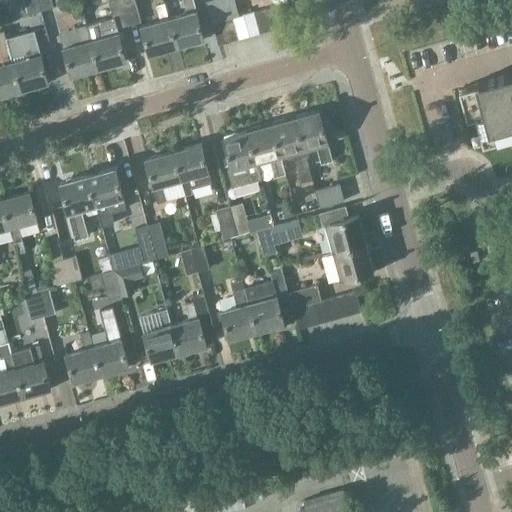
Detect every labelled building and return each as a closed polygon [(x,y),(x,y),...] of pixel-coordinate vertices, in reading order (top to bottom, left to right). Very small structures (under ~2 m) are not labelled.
[(23,0),(27,14),(40,10),(37,0),(23,0)] [(37,0),(40,10),(53,6),(51,0),(37,0)] [(120,40),(116,28),(128,25),(120,0),(111,0),(108,1),(112,17),(104,19),(108,34),(90,39),(98,68),(125,61),(119,40),(120,40)] [(120,0),(128,25),(140,21),(134,0),(120,0)] [(168,18),(176,46),(203,39),(198,19),(192,0),(182,0),(186,13),(168,18)] [(211,23),(221,20),(232,17),(233,17),(238,15),(233,0),(209,0),(205,1),(211,23)] [(176,46),(168,18),(164,3),(155,5),(159,20),(140,25),(148,54),(176,46)] [(269,30),(280,27),(274,6),(263,9),(269,30)] [(259,33),(269,30),(263,9),(253,12),(259,33)] [(248,36),(259,33),(253,12),(242,14),(248,36)] [(238,38),(248,36),(242,14),(238,15),(233,17),(232,17),(238,38)] [(227,41),(238,38),(232,17),(221,20),(227,41)] [(217,44),(227,41),(221,20),(211,23),(217,44)] [(98,68),(90,39),(86,24),(77,26),(58,32),(70,75),(98,68)] [(33,29),(5,37),(20,90),(47,82),(41,61),(42,61),(36,38),(33,29)] [(0,95),(20,90),(3,30),(0,31),(0,50),(4,63),(0,64),(0,95)] [(511,73),(459,88),(463,105),(471,102),(479,130),(487,128),(491,141),(511,134),(511,73)] [(294,117),(304,148),(316,145),(321,162),(332,159),(318,110),(294,117)] [(312,178),(304,148),(294,117),(271,123),(282,161),(294,158),(301,181),(312,178)] [(285,172),(282,161),(271,123),(247,130),(256,161),(257,162),(269,158),(274,175),(285,172)] [(261,178),(257,162),(256,161),(247,130),(223,137),(231,167),(227,168),(232,186),(261,178)] [(208,171),(207,171),(199,143),(172,150),(180,179),(184,194),(193,192),(192,188),(211,183),(208,171)] [(162,184),(180,179),(172,150),(145,158),(151,178),(150,178),(157,202),(166,199),(162,184)] [(114,167),(86,174),(94,203),(99,218),(101,226),(112,223),(109,211),(125,207),(122,196),(122,195),(114,168),(117,167),(116,166),(114,167)] [(81,206),(94,203),(86,174),(59,182),(65,202),(64,202),(71,226),(75,238),(89,235),(81,206)] [(344,201),(338,183),(314,190),(319,207),(344,201)] [(35,189),(28,191),(1,198),(9,227),(13,242),(22,240),(18,224),(36,219),(32,204),(39,202),(35,189)] [(0,229),(9,227),(1,198),(0,198),(0,229)] [(229,206),(237,234),(250,231),(241,202),(229,206)] [(197,203),(187,205),(191,222),(201,220),(197,203)] [(222,239),(237,234),(229,206),(215,210),(222,239)] [(332,252),(365,243),(357,214),(324,223),(332,252)] [(269,226),(273,241),(302,233),(298,218),(269,226)] [(168,254),(166,247),(158,221),(146,224),(155,257),(168,254)] [(143,261),(155,257),(146,224),(134,228),(139,245),(143,261)] [(276,251),(273,241),(269,226),(256,229),(263,255),(276,251)] [(52,261),(63,258),(57,238),(46,241),(52,261)] [(365,243),(332,252),(340,280),(372,271),(365,243)] [(191,248),(197,271),(209,268),(202,245),(191,248)] [(197,271),(191,248),(179,251),(186,274),(197,271)] [(472,263),(480,260),(477,250),(469,252),(472,263)] [(63,258),(70,281),(82,278),(75,255),(63,258)] [(58,284),(70,281),(63,258),(52,261),(58,284)] [(92,288),(104,285),(108,298),(120,295),(113,269),(101,273),(88,276),(92,288)] [(244,288),(256,331),(283,323),(277,303),(278,303),(271,279),(262,281),(263,282),(244,288)] [(291,307),(302,304),(312,301),(320,299),(316,284),(287,292),(291,307)] [(35,291),(42,316),(55,312),(48,287),(35,291)] [(244,288),(243,287),(235,289),(239,304),(221,309),(225,326),(221,327),(224,340),(256,331),(244,288)] [(344,293),(349,314),(360,311),(354,290),(344,293)] [(30,319),(42,316),(35,291),(23,294),(30,319)] [(339,317),(349,314),(344,293),(333,295),(339,317)] [(328,320),(339,317),(333,295),(323,298),(328,320)] [(318,323),(328,320),(323,298),(320,299),(312,301),(318,323)] [(170,323),(178,352),(205,345),(200,325),(194,301),(184,303),(188,318),(170,323)] [(308,326),(318,323),(312,301),(302,304),(308,326)] [(297,328),(308,326),(302,304),(291,307),(297,328)] [(92,345),(100,374),(128,367),(122,346),(111,307),(98,310),(107,341),(92,345)] [(178,352),(170,323),(166,308),(157,311),(161,326),(143,331),(151,360),(178,352)] [(100,374),(92,345),(88,330),(80,332),(84,347),(65,353),(73,382),(100,374)] [(6,369),(0,371),(0,402),(23,396),(10,352),(8,342),(0,344),(0,359),(3,358),(6,369)] [(10,352),(23,396),(50,389),(38,344),(10,352)] [(343,487),(303,499),(306,511),(334,511),(348,508),(343,487)]
